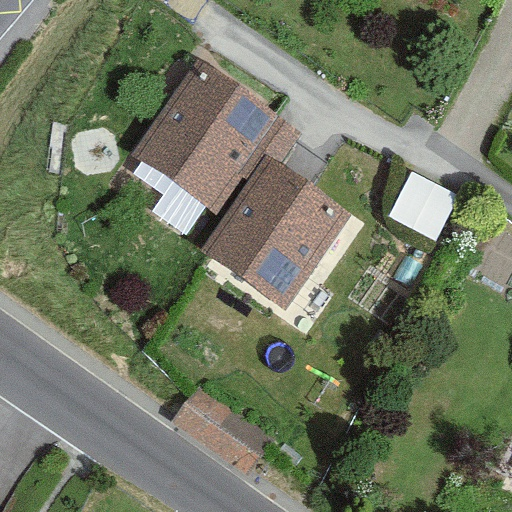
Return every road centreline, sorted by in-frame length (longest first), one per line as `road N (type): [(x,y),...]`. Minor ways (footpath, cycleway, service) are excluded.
road 1 (unclassified): [(219,7),(511,208)]
road 2 (tertiary): [(242,511),(0,347)]
